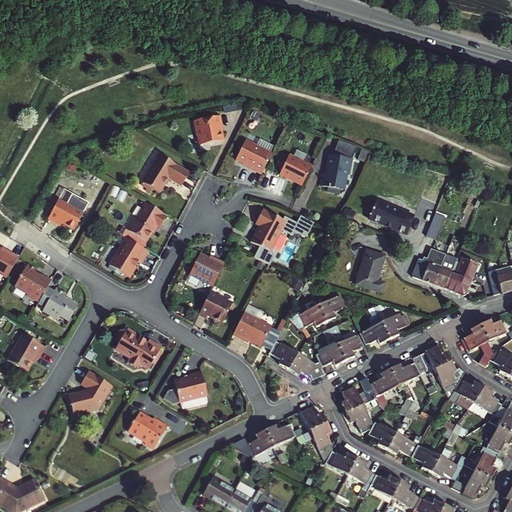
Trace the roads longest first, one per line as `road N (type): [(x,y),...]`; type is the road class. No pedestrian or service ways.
road 1 (residential): [(321,389),(351,442),(474,509),(490,503),(511,462)]
road 2 (tertiary): [(511,61),(302,0)]
road 3 (residential): [(0,450),(13,458),(108,289)]
road 4 (residential): [(266,416),(236,365),(143,310)]
road 5 (residential): [(143,310),(210,184)]
road 6 (residential): [(445,328),(321,389)]
road 7 (residential): [(266,416),(157,469)]
